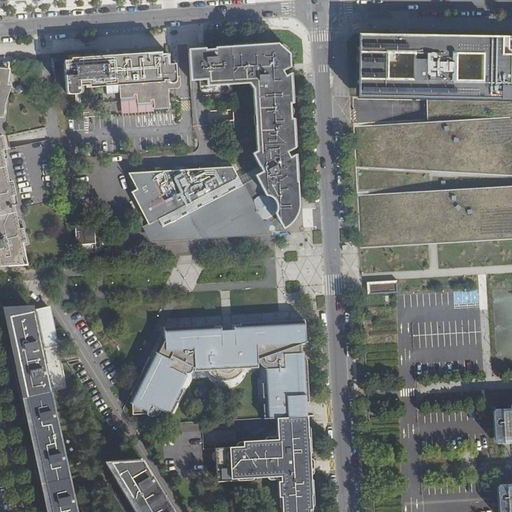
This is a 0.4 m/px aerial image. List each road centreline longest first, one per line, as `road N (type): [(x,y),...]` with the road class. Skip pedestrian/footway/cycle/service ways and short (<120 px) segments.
road 1 (tertiary): [(346,511),(319,9)]
road 2 (residential): [(319,9),(0,28)]
road 3 (unclassified): [(511,5),(319,9)]
